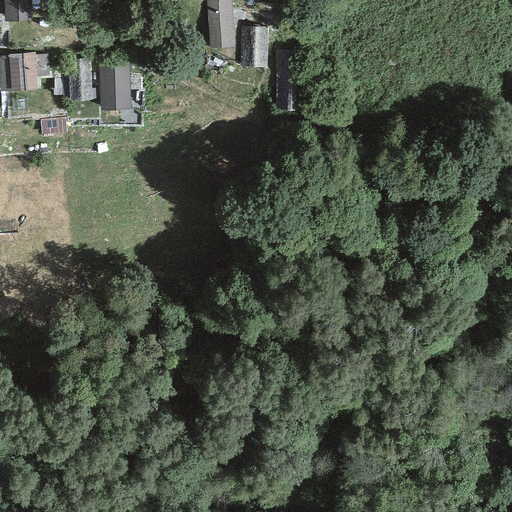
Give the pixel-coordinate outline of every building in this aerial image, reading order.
[(30,0),(4,0),(5,22),(31,22),(30,0)] [(230,0),(205,0),(210,51),(234,49),(230,0)] [(268,28),(241,28),(240,69),(268,69),(268,28)] [(308,52),(276,51),(274,111),(306,112),(308,52)] [(47,54),(0,57),(0,75),(2,93),(37,91),(36,78),(49,77),(47,54)] [(90,60),(69,61),(70,103),(92,102),(90,60)] [(130,67),(100,67),(101,112),(130,112),(130,67)]
